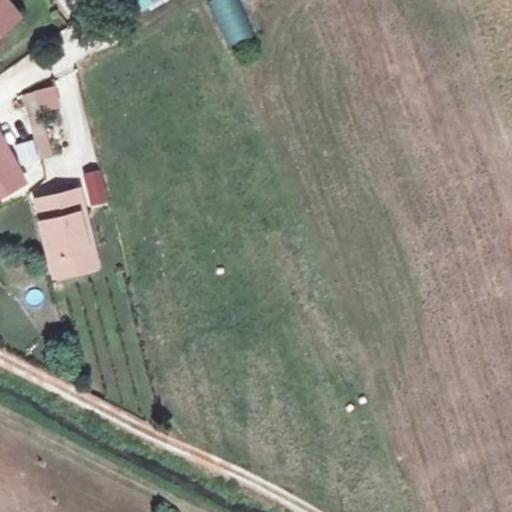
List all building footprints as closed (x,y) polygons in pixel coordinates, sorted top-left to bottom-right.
[(0,0),(0,31),(10,22),(0,10),(0,0)] [(239,0),(212,0),(224,46),(250,40),(239,0)] [(53,86),(21,94),(36,159),(65,153),(56,119),(60,118),(53,86)] [(0,138),(0,196),(26,180),(0,138)] [(80,190),(53,197),(59,219),(42,223),(50,256),(61,253),(66,274),(91,268),(77,212),(85,210),(80,190)] [(59,219),(53,197),(36,201),(42,223),(59,219)] [(99,266),(85,210),(77,212),(91,268),(99,266)] [(61,253),(50,256),(55,277),(66,274),(61,253)]
